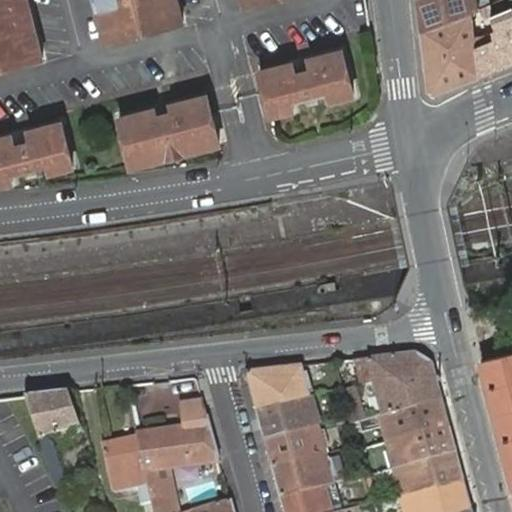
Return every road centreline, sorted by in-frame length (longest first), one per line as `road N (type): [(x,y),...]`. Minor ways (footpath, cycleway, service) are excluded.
road 1 (residential): [(256,177),(0,215)]
road 2 (residential): [(447,322),(218,351)]
road 3 (residential): [(218,351),(0,382)]
road 4 (tertiary): [(497,511),(447,322)]
road 5 (tertiary): [(447,322),(409,138)]
road 6 (residential): [(218,351),(223,408),(253,511)]
road 7 (residential): [(256,177),(409,138)]
road 8 (tertiary): [(409,138),(388,0)]
